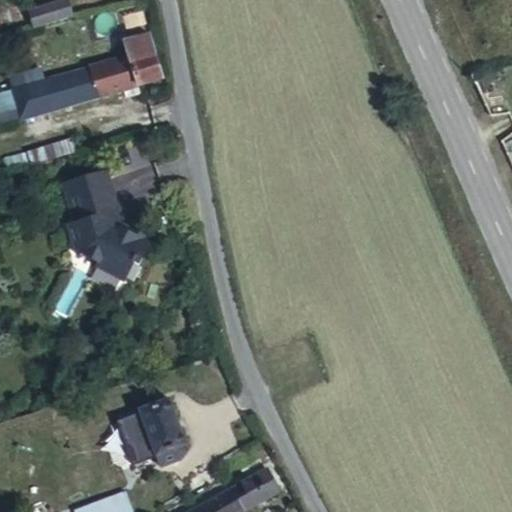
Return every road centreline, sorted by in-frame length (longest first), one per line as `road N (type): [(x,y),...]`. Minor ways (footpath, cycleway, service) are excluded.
road 1 (unclassified): [(317,511),(257,395),(220,281),(165,0)]
road 2 (primary): [(511,254),(401,0)]
